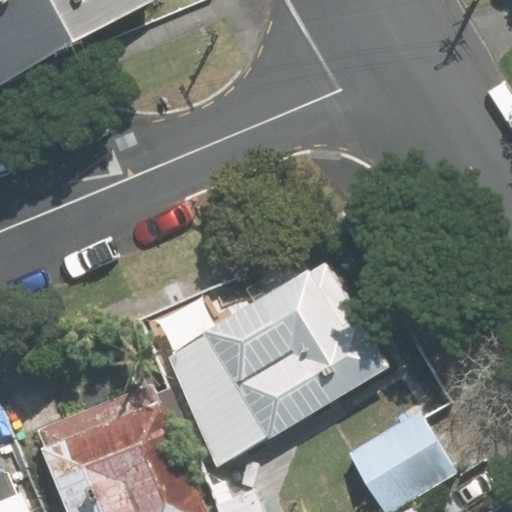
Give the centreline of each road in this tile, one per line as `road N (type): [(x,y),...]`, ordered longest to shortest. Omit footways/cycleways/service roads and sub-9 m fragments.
road 1 (residential): [(0,229),(415,61)]
road 2 (residential): [(415,61),(511,225)]
